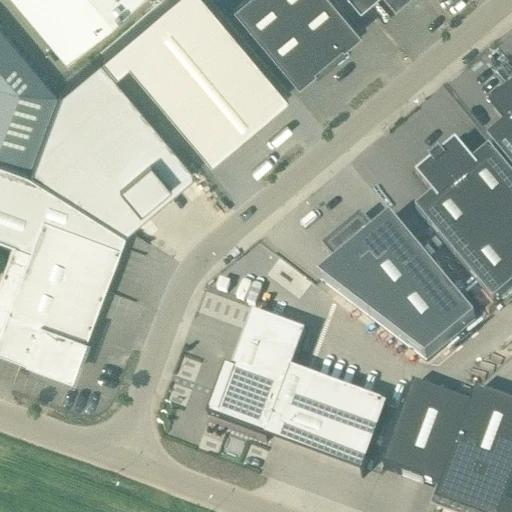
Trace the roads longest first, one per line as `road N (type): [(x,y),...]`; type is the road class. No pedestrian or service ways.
road 1 (unclassified): [(120,461),(179,288),(200,257),(507,0)]
road 2 (unclassified): [(256,511),(120,461)]
road 3 (unclassified): [(120,461),(0,417)]
